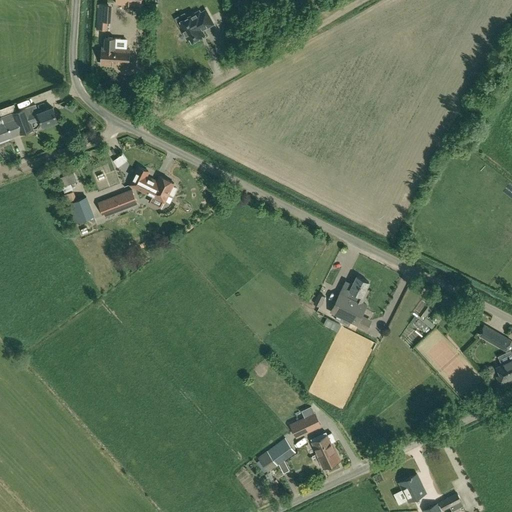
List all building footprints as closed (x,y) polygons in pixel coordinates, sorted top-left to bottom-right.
[(108,22),(115,22),(116,5),(102,4),(102,31),(108,31),(108,22)] [(202,30),(207,27),(213,24),(206,10),(200,13),(199,11),(186,18),(187,20),(179,24),(187,39),(190,38),(191,39),(190,40),(192,43),(199,40),(198,38),(205,35),(202,30)] [(289,42),(295,59),(331,45),(325,29),(289,42)] [(115,48),(115,38),(115,37),(105,37),(104,46),(103,46),(101,64),(128,66),(129,48),(115,48)] [(0,141),(34,129),(31,123),(40,119),(44,128),(59,123),(53,108),(29,116),(26,108),(12,113),(14,119),(0,124),(0,141)] [(139,166),(130,184),(137,188),(152,195),(149,201),(162,207),(165,201),(165,202),(169,193),(173,195),(177,187),(173,185),(174,183),(160,176),(157,181),(146,176),(148,171),(139,166)] [(76,182),(73,173),(59,178),(63,187),(76,182)] [(132,190),(131,190),(99,203),(104,216),(137,203),(132,190)] [(87,196),(67,204),(75,223),(94,216),(87,196)] [(362,303),(365,298),(369,290),(366,288),(369,282),(357,276),(350,290),(348,295),(340,292),(330,312),(337,316),(335,319),(349,326),(351,322),(357,325),(367,305),(362,303)] [(325,297),(319,294),(314,303),(320,306),(325,297)] [(465,308),(460,305),(462,302),(448,295),(447,297),(445,296),(441,303),(445,305),(443,307),(460,316),(465,308)] [(321,305),(325,307),(330,298),(326,296),(321,305)] [(469,311),(467,316),(474,320),(477,314),(469,311)] [(340,324),(333,320),(329,327),(336,331),(340,324)] [(511,341),(484,325),(479,335),(508,352),(511,350),(511,349),(511,358),(504,362),(504,364),(497,367),(501,374),(499,375),(498,377),(498,379),(499,380),(500,382),(502,383),(504,382),(506,381),(507,380),(508,378),(511,376),(511,341)] [(315,413),(306,417),(291,424),(296,437),(321,425),(315,413)] [(331,441),(331,442),(327,435),(326,433),(312,439),(313,442),(313,443),(312,444),(314,447),(316,448),(318,453),(317,453),(320,460),(319,461),(321,464),(322,465),(324,468),(340,460),(331,441)] [(258,458),(262,464),(260,466),(264,471),(267,470),(268,472),(296,452),(285,438),(258,458)] [(274,481),(270,472),(266,475),(269,483),(274,481)] [(426,492),(417,474),(400,482),(409,501),(426,492)] [(279,489),(276,482),(268,486),(271,493),(279,489)] [(464,506),(458,493),(440,502),(443,510),(450,506),(452,511),(464,506)] [(423,510),(424,511),(442,511),(438,503),(423,510)]
